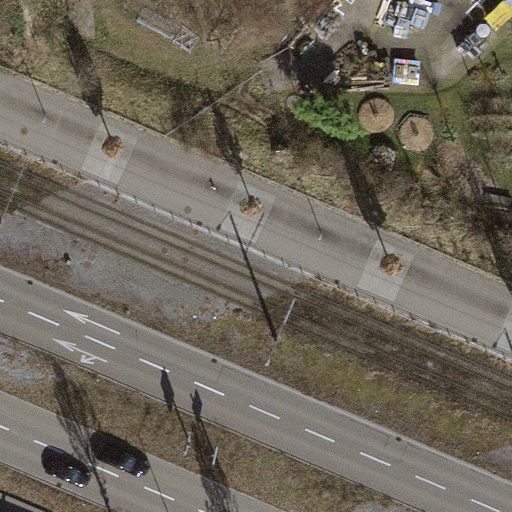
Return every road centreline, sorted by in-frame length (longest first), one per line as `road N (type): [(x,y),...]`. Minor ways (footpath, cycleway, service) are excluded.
road 1 (primary): [(494,511),(0,304)]
road 2 (primary): [(0,427),(197,511)]
